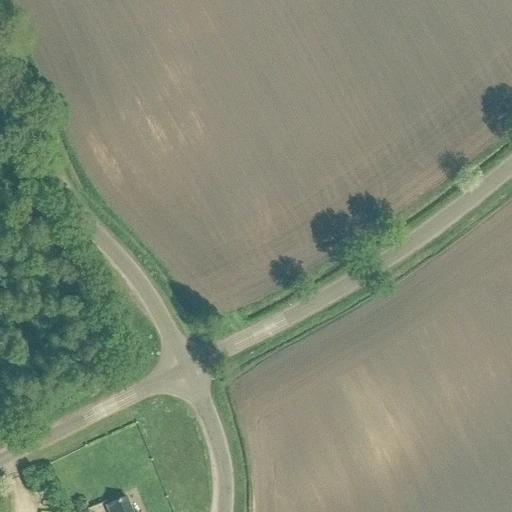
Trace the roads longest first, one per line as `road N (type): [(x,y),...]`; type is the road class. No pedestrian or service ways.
road 1 (unclassified): [(185,370),(373,268),(511,167)]
road 2 (tertiary): [(185,370),(145,291),(67,201),(0,49)]
road 3 (unclassified): [(0,461),(185,370)]
road 4 (tertiary): [(223,511),(220,451),(185,370)]
